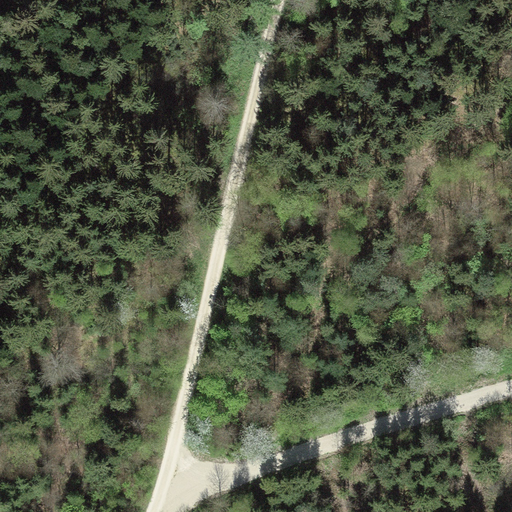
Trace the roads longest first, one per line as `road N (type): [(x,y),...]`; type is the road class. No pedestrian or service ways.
road 1 (track): [(150,511),(275,0)]
road 2 (track): [(150,510),(241,471),(511,389)]
